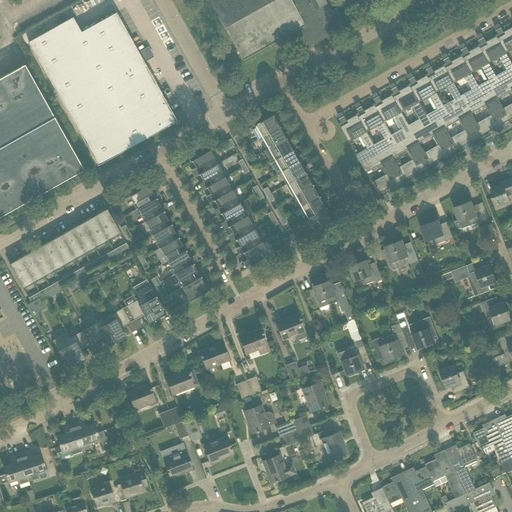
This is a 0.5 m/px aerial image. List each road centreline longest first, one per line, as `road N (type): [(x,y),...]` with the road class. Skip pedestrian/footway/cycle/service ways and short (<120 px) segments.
road 1 (residential): [(0,438),(511,149)]
road 2 (residential): [(303,124),(511,6)]
road 3 (residential): [(374,458),(350,400),(356,389),(417,369),(443,420)]
road 4 (residential): [(149,511),(183,503),(266,507),(335,476)]
road 5 (residential): [(157,153),(0,242)]
road 6 (residential): [(425,0),(280,84)]
road 7 (residential): [(157,153),(231,284)]
road 8 (unclassified): [(226,114),(161,0)]
